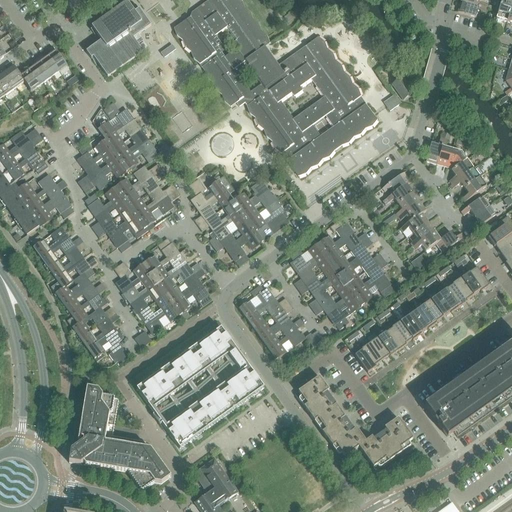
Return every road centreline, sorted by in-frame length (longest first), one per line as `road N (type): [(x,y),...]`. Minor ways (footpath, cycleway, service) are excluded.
road 1 (residential): [(97,85),(79,122),(57,139),(81,199),(77,224),(106,267)]
road 2 (residential): [(183,233),(185,189),(166,148),(123,87),(107,96),(97,85)]
road 3 (tertiary): [(31,459),(42,416),(40,354),(23,306),(2,279)]
road 4 (tertiary): [(2,279),(19,361),(15,452)]
road 5 (residential): [(282,394),(333,356),(376,416),(401,398)]
road 6 (residential): [(367,511),(282,394)]
road 7 (residential): [(154,511),(179,494),(180,478),(127,398)]
road 8 (residential): [(511,321),(401,398)]
road 9 (residential): [(413,157),(448,32)]
road 10 (residential): [(282,394),(217,306),(223,295)]
